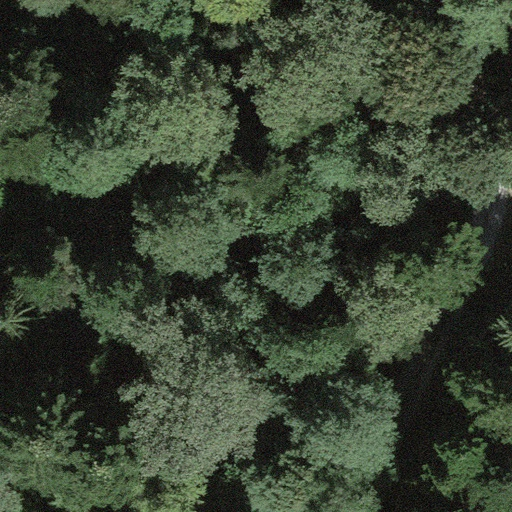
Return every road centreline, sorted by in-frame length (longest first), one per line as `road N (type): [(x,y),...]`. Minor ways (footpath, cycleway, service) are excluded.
road 1 (track): [(355,511),(466,256),(485,197),(487,141)]
road 2 (track): [(511,189),(414,0)]
